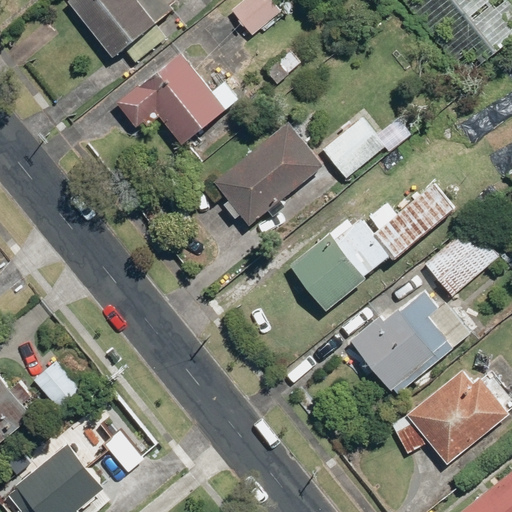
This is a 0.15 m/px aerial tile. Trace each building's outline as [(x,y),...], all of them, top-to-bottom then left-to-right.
[(73,0),(118,54),(179,4),(176,1),(177,0),(73,0)] [(278,0),(244,0),(235,8),(256,33),(285,8),(278,0)] [(511,0),(409,0),(469,73),(511,38),(511,0)] [(218,87),(185,48),(121,100),(141,124),(160,107),(188,141),(245,94),(231,77),(218,87)] [(443,113),(420,132),(437,153),(460,133),(473,148),(511,115),(511,97),(494,76),(446,116),(443,113)] [(364,113),(326,146),(351,175),(390,143),(364,113)] [(293,118),(219,179),(256,222),(329,161),(293,118)] [(511,151),(501,159),(511,173),(511,151)] [(351,215),(294,261),(332,307),(371,274),(370,273),(396,251),(399,255),(459,206),(439,181),(377,230),(365,215),(356,222),(351,215)] [(475,221),(428,261),(457,294),(503,254),(475,221)] [(400,298),(355,335),(401,391),(476,330),(450,298),(442,305),(428,287),(406,305),(400,298)] [(62,358),(38,377),(63,410),(88,391),(62,358)] [(0,364),(0,442),(38,411),(0,364)] [(467,365),(410,411),(452,462),(511,412),(511,406),(484,373),(478,378),(467,365)] [(73,439),(11,491),(25,507),(22,510),(23,511),(90,511),(85,505),(110,484),(73,439)] [(511,511),(511,495),(490,511),(511,511)]
